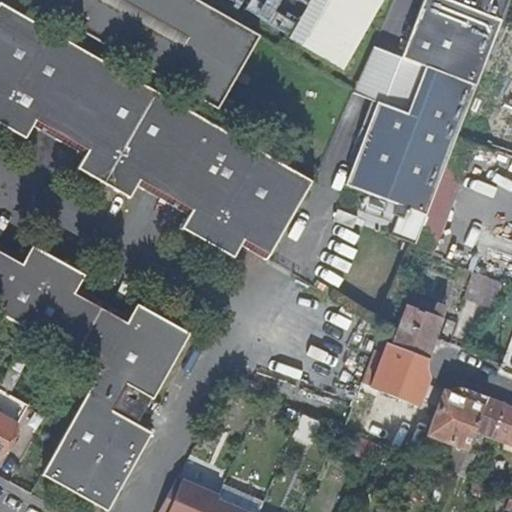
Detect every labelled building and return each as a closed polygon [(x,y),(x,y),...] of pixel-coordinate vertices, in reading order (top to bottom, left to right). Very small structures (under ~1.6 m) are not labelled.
[(24,0),(218,110),(260,36),(195,0),(24,0)] [(259,0),(254,11),(289,28),(302,0),(259,0)] [(345,68),(376,0),(306,0),(287,41),(345,68)] [(442,0),(439,10),(422,4),(397,69),(419,77),(401,125),(372,114),(340,198),(424,229),(460,135),(509,0),(442,0)] [(0,2),(0,105),(36,126),(44,113),(90,140),(83,153),(135,183),(143,170),(196,200),(189,213),(241,244),(249,231),(274,245),(312,180),(0,2)] [(511,42),(509,42),(480,128),(511,139),(511,42)] [(95,379),(46,468),(111,504),(152,428),(118,409),(133,383),(155,395),(190,331),(138,301),(131,314),(79,285),(86,272),(33,242),(26,255),(0,240),(0,309),(102,366),(95,379)] [(505,281),(477,270),(467,295),(495,306),(505,281)] [(409,303),(394,343),(413,350),(429,356),(433,344),(444,317),(409,303)] [(385,350),(376,347),(363,379),(372,383),(372,384),(396,394),(402,378),(407,365),(413,350),(394,343),(389,341),(385,350)] [(29,357),(19,352),(11,366),(0,385),(0,387),(10,393),(29,357)] [(0,385),(11,366),(4,362),(0,367),(0,385)] [(407,365),(402,378),(408,380),(413,368),(407,365)] [(435,413),(445,388),(433,384),(424,408),(435,413)] [(446,386),(445,388),(435,413),(428,432),(454,443),(445,467),(453,470),(458,472),(476,429),(489,395),(460,384),(456,386),(454,386),(453,387),(451,387),(449,387),(446,386)] [(511,404),(489,395),(476,429),(511,443),(511,404)] [(364,407),(354,403),(345,428),(355,432),(364,407)] [(0,412),(0,455),(0,456),(19,423),(0,412)] [(184,479),(168,511),(211,511),(217,499),(219,495),(184,479)] [(247,511),(217,499),(211,511),(247,511)]
